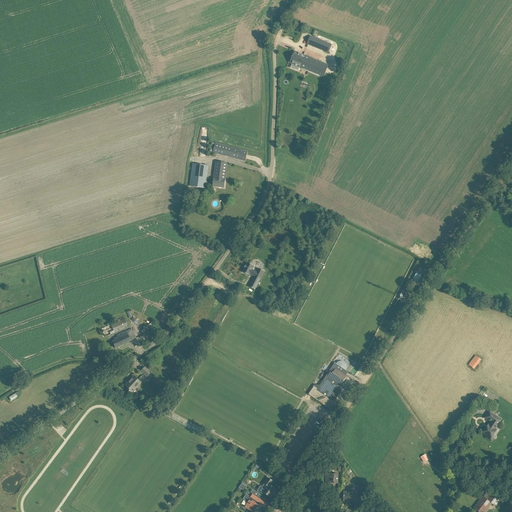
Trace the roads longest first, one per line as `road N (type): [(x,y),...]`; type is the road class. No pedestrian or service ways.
road 1 (unclassified): [(0,458),(159,340),(255,213),(272,164),(278,34)]
road 2 (track): [(446,464),(374,363),(511,162)]
road 3 (residential): [(276,511),(374,363)]
